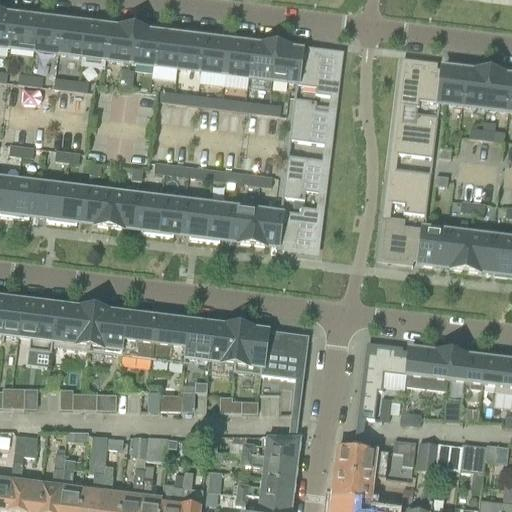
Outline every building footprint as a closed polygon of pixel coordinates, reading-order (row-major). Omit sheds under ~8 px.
[(0,50),(10,52),(14,22),(14,19),(13,19),(12,22),(4,21),(4,18),(0,17),(0,50)] [(14,22),(10,52),(33,55),(37,19),(22,17),(22,23),(14,22)] [(56,58),(60,27),(52,26),(52,21),(37,19),(33,55),(56,58)] [(85,25),(70,23),(69,29),(61,28),(61,25),(60,25),(60,27),(56,58),(80,61),(85,25)] [(81,61),(79,70),(104,73),(105,64),(109,33),(109,31),(108,31),(108,33),(99,32),(100,27),(85,25),(81,61)] [(109,33),(105,64),(129,67),(133,34),(109,31),(109,33)] [(133,34),(129,67),(153,70),(156,39),(157,36),(155,36),(155,39),(148,38),(149,35),(133,34)] [(156,39),(153,70),(176,73),(181,37),(165,35),(164,40),(156,39)] [(181,37),(176,73),(200,76),(204,45),(204,42),(203,42),(203,45),(196,44),(196,39),(181,37)] [(204,45),(200,76),(223,78),(228,42),(210,40),(210,46),(204,45)] [(248,81),(252,51),(252,48),(251,48),(250,51),(245,50),(245,45),(228,42),(223,78),(248,81)] [(252,51),(248,81),(271,84),(275,51),(260,49),(260,52),(252,51)] [(295,87),(298,57),(290,56),(290,53),(275,51),(271,84),(295,87)] [(298,57),(295,87),(295,90),(296,91),(296,90),(315,92),(314,98),(332,101),(333,101),(339,59),(313,56),(312,61),(299,60),(300,54),(298,54),(298,57)] [(403,67),(398,109),(399,110),(399,109),(417,111),(418,105),(437,107),(437,108),(438,108),(438,107),(442,77),(428,75),(429,70),(403,67)] [(442,77),(438,107),(461,110),(465,74),(443,72),(442,77)] [(120,84),(132,85),(133,75),(121,74),(120,84)] [(484,113),(488,77),(465,74),(461,110),(484,113)] [(488,77),(484,113),(506,116),(511,80),(488,77)] [(29,90),(30,80),(18,78),(17,88),(29,90)] [(30,80),(29,90),(40,91),(42,81),(30,80)] [(53,93),(64,94),(75,96),(76,86),(65,84),(54,83),(53,93)] [(132,85),(120,84),(119,94),(131,95),(132,85)] [(76,86),(75,96),(86,97),(88,87),(76,86)] [(173,107),(175,98),(163,96),(162,106),(173,107)] [(175,98),(173,107),(185,109),(186,99),(175,98)] [(219,113),(220,103),(208,102),(207,112),(219,113)] [(327,150),(332,116),(330,115),(330,117),(314,115),(315,106),(295,103),(293,102),(288,145),(289,146),(290,145),(326,149),(326,150),(327,150)] [(219,113),(231,115),(232,105),(220,103),(219,113)] [(267,119),(268,109),(256,108),(255,118),(267,119)] [(278,121),(280,111),(268,109),(267,119),(278,121)] [(431,163),(437,120),(435,120),(435,121),(414,118),(413,127),(398,125),(398,124),(396,123),(392,158),(393,158),(394,157),(430,162),(430,163),(431,163)] [(480,144),(481,134),(469,133),(468,143),(480,144)] [(481,134),(480,144),(492,145),(493,136),(481,134)] [(8,159),(20,161),(21,151),(9,149),(8,159)] [(21,151),(20,161),(32,162),(33,152),(21,151)] [(449,163),(450,153),(438,152),(437,162),(449,163)] [(67,156),(55,155),(54,165),(66,166),(67,156)] [(67,156),(66,166),(78,168),(79,158),(67,156)] [(282,202),(303,205),(304,196),(320,198),(320,199),(321,199),(326,164),(324,164),(324,165),(288,160),(286,159),(281,203),(282,203),(282,202)] [(98,180),(100,168),(90,167),(88,179),(98,180)] [(165,178),(166,168),(154,167),(153,177),(165,178)] [(166,168),(165,178),(177,180),(178,170),(166,168)] [(212,174),(200,173),(188,171),(187,181),(199,182),(210,184),(212,174)] [(140,185),(142,173),(132,172),(130,184),(140,185)] [(425,220),(430,177),(428,177),(428,178),(392,173),(392,172),(390,172),(386,207),(388,207),(388,206),(404,208),(402,217),(423,219),(423,220),(425,220)] [(212,174),(210,184),(222,185),(224,175),(212,174)] [(258,190),(259,180),(247,179),(246,188),(258,190)] [(259,180),(258,190),(270,191),(271,182),(259,180)] [(446,191),(447,181),(435,180),(434,190),(446,191)] [(0,183),(0,219),(12,222),(17,186),(0,183)] [(17,186),(12,222),(27,223),(28,221),(36,222),(37,222),(41,188),(17,186)] [(41,188),(37,222),(45,223),(45,226),(60,227),(65,191),(41,188)] [(65,191),(60,227),(75,229),(76,227),(84,227),(84,228),(88,194),(65,191)] [(88,194),(84,228),(85,228),(92,228),(107,230),(112,197),(88,194)] [(112,197),(107,230),(123,232),(131,233),(133,233),(133,231),(137,200),(112,197)] [(133,231),(133,233),(140,234),(139,237),(156,239),(160,203),(137,200),(133,231)] [(160,203),(156,239),(172,241),(172,238),(179,239),(180,239),(180,236),(184,206),(160,203)] [(180,236),(180,239),(188,240),(188,243),(203,245),(207,209),(184,206),(180,236)] [(471,217),(472,207),(460,206),(459,216),(471,217)] [(472,207),(471,217),(483,219),(484,209),(472,207)] [(207,209),(203,245),(218,247),(218,244),(227,245),(228,245),(228,242),(232,212),(207,209)] [(280,218),(276,245),(289,247),(289,253),(315,256),(320,213),(318,213),(318,214),(300,211),(299,218),(281,216),(281,215),(279,215),(279,218),(280,218)] [(228,242),(228,245),(236,246),(251,248),(255,215),(232,212),(228,242)] [(255,215),(251,248),(276,251),(276,245),(280,218),(279,218),(255,215)] [(419,263),(423,233),(423,232),(421,232),(421,233),(403,231),(404,224),(386,222),(386,221),(384,221),(379,264),(405,267),(405,261),(418,263),(419,263)] [(419,263),(418,263),(418,268),(441,271),(446,235),(423,233),(419,263)] [(446,235),(441,271),(464,274),(468,238),(446,235)] [(468,238),(464,274),(487,277),(491,241),(468,238)] [(511,243),(491,241),(487,277),(493,278),(493,279),(509,281),(511,259),(511,243)] [(16,341),(20,305),(0,302),(0,344),(2,345),(3,339),(16,341)] [(20,305),(16,341),(29,342),(27,354),(25,369),(47,371),(49,357),(50,357),(51,351),(56,310),(20,305)] [(56,310),(51,351),(88,356),(94,314),(56,310)] [(88,357),(120,360),(125,318),(94,314),(88,356),(88,357)] [(120,360),(152,364),(157,322),(125,318),(120,360)] [(152,364),(184,368),(185,362),(189,326),(157,322),(152,364)] [(185,362),(209,365),(213,329),(189,326),(185,362)] [(209,365),(233,368),(237,332),(213,329),(209,365)] [(232,376),(258,379),(258,381),(259,381),(264,335),(237,332),(233,368),(232,376)] [(260,381),(260,380),(294,385),(299,385),(304,343),(278,340),(277,345),(265,344),(266,335),(264,335),(259,381),(260,381)] [(407,362),(393,360),(394,354),(368,351),(359,428),(361,428),(362,423),(373,424),(377,395),(381,396),(383,377),(405,380),(407,362)] [(405,380),(403,391),(445,396),(447,385),(450,358),(408,353),(407,362),(405,380)] [(481,389),(484,363),(450,358),(447,385),(468,388),(468,394),(481,395),(481,389)] [(511,365),(484,363),(481,389),(493,391),(493,397),(511,399),(511,365)] [(205,397),(205,387),(194,387),(194,389),(194,396),(194,397),(205,397)] [(12,393),(1,393),(1,413),(12,413),(12,393)] [(12,413),(23,413),(23,393),(12,393),(12,413)] [(37,394),(23,393),(23,413),(36,414),(37,394)] [(60,414),(71,414),(71,398),(71,394),(60,393),(60,414)] [(179,400),(179,416),(193,416),(194,397),(194,396),(180,396),(179,400)] [(147,397),(147,416),(159,416),(159,400),(159,397),(147,397)] [(71,398),(71,414),(83,415),(83,399),(71,398)] [(83,399),(83,415),(90,415),(94,415),(95,415),(96,399),(83,399)] [(96,399),(95,415),(115,415),(116,399),(96,399)] [(159,400),(159,416),(179,416),(179,400),(159,400)] [(219,417),(230,418),(230,406),(230,402),(219,401),(219,417)] [(444,405),(442,425),(459,426),(459,405),(444,405)] [(230,406),(230,418),(240,418),(241,406),(230,406)] [(257,407),(241,406),(240,418),(257,418),(257,407)] [(400,428),(401,430),(416,431),(418,430),(419,429),(419,428),(420,419),(400,418),(400,428)] [(511,420),(505,420),(503,432),(511,432),(511,420)] [(73,437),(72,447),(86,448),(87,437),(73,437)] [(0,440),(0,455),(13,457),(16,441),(16,440),(0,440)] [(13,458),(13,459),(22,460),(34,462),(36,443),(35,443),(16,440),(16,441),(13,457),(13,458)] [(209,440),(207,455),(218,456),(219,441),(209,440)] [(81,492),(78,511),(98,511),(104,470),(105,453),(106,443),(106,442),(98,442),(93,441),(91,441),(87,478),(93,479),(91,493),(81,492)] [(132,441),(131,461),(144,462),(145,442),(132,441)] [(242,449),(240,459),(295,466),(298,442),(265,441),(261,441),(260,451),(242,449)] [(147,442),(144,465),(164,467),(167,443),(147,442)] [(106,443),(105,453),(121,455),(122,448),(122,444),(106,443)] [(168,444),(167,452),(175,453),(176,445),(168,444)] [(393,445),(391,457),(402,458),(400,470),(412,471),(413,459),(415,447),(415,446),(393,445)] [(228,457),(240,459),(242,449),(230,447),(228,457)] [(415,476),(434,478),(438,449),(437,449),(418,447),(415,476)] [(435,472),(435,473),(459,475),(459,474),(462,452),(460,452),(455,451),(438,449),(435,472)] [(459,474),(459,475),(481,477),(485,451),(481,451),(462,449),(462,452),(459,474)] [(485,451),(483,465),(495,466),(497,451),(486,450),(485,450),(485,451)] [(336,451),(333,476),(372,481),(384,482),(384,481),(387,457),(349,452),(336,451)] [(508,452),(497,451),(495,466),(506,468),(508,452)] [(206,463),(206,466),(218,467),(219,467),(220,467),(221,457),(218,456),(207,455),(206,463)] [(10,483),(6,511),(37,511),(39,498),(41,487),(31,485),(21,484),(19,484),(21,468),(22,460),(13,459),(10,483)] [(39,498),(37,511),(58,511),(64,465),(65,460),(56,459),(54,459),(51,488),(41,487),(39,498)] [(261,472),(260,481),(292,485),(295,466),(240,459),(239,469),(261,472)] [(64,465),(58,511),(78,511),(81,492),(71,490),(70,490),(72,475),(71,475),(72,466),(64,465)] [(119,511),(121,497),(110,496),(112,480),(113,472),(104,470),(98,511),(119,511)] [(144,476),(139,511),(158,511),(160,503),(160,502),(150,500),(152,485),(151,485),(152,479),(152,477),(153,471),(144,470),(144,476)] [(139,511),(144,476),(135,474),(131,498),(121,497),(119,511),(139,511)] [(208,475),(206,495),(215,496),(217,476),(208,475)] [(330,500),(330,501),(368,506),(369,506),(369,504),(372,481),(333,476),(330,499),(330,500)] [(160,503),(158,511),(178,511),(183,479),(175,478),(173,491),(162,490),(161,502),(160,502),(160,503)] [(183,479),(178,511),(199,511),(202,496),(190,494),(192,479),(183,478),(183,479)] [(0,511),(6,511),(10,483),(0,481),(0,511)] [(237,489),(236,499),(290,505),(292,485),(260,481),(259,492),(237,489)] [(402,492),(401,506),(410,507),(411,493),(402,492)] [(511,492),(503,492),(501,507),(511,508),(511,492)] [(206,495),(205,507),(213,508),(215,496),(206,495)] [(429,511),(432,496),(420,495),(417,511),(429,511)] [(236,499),(234,509),(245,511),(244,511),(288,511),(290,505),(236,499)] [(328,511),(367,511),(368,506),(330,501),(328,511)]
